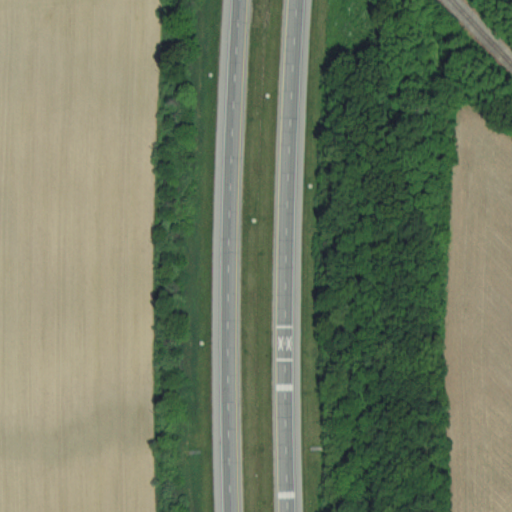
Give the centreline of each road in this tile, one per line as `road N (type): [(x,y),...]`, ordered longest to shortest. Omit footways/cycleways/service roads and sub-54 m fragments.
road 1 (trunk): [(239,0),(227,317),(230,511)]
road 2 (trunk): [(286,511),(295,0)]
